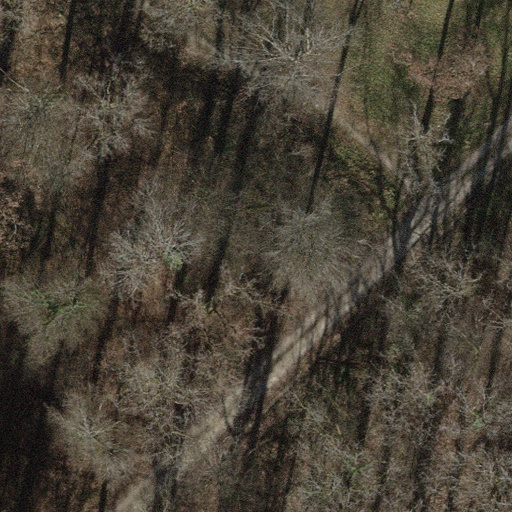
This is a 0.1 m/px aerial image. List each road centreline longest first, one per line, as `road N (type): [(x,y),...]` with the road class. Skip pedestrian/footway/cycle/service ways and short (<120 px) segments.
road 1 (track): [(431,204),(34,511)]
road 2 (track): [(205,0),(431,204)]
